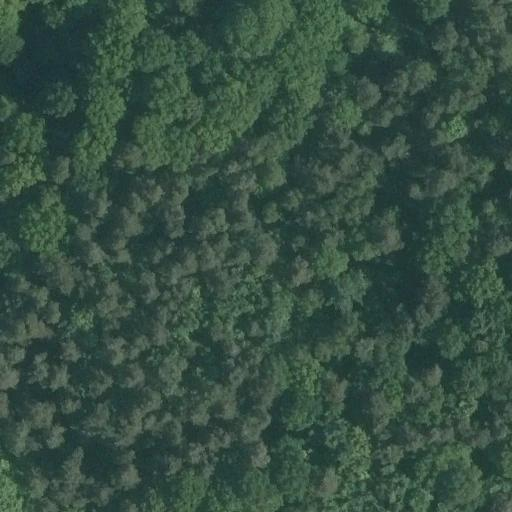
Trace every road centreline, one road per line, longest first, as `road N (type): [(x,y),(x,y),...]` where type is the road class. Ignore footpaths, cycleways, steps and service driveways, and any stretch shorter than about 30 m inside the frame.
road 1 (track): [(285,511),(280,269),(260,157),(280,45),(302,0)]
road 2 (track): [(6,65),(65,20),(118,0)]
